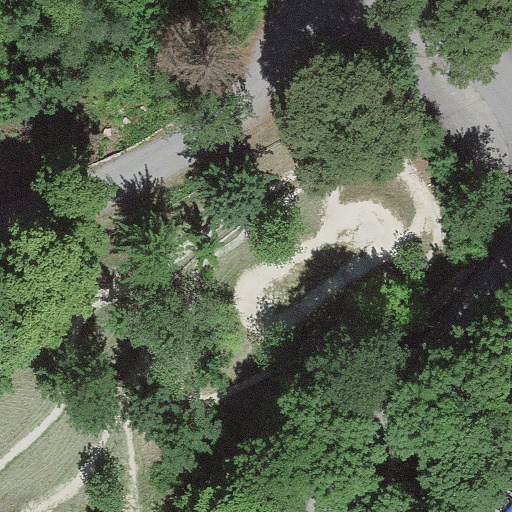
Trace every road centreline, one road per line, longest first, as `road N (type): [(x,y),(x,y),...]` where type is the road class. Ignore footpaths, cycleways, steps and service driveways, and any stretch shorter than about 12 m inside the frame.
road 1 (unclassified): [(326,0),(252,91),(214,121),(103,186),(0,230)]
road 2 (unclassified): [(511,257),(359,451),(328,511)]
road 3 (unclassified): [(412,0),(511,87)]
